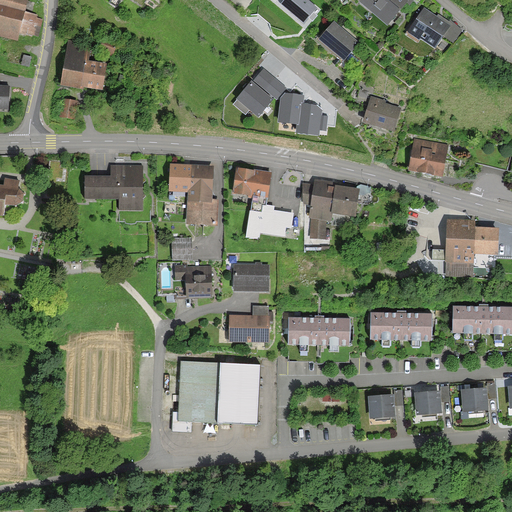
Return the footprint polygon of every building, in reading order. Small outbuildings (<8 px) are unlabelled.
[(0,0),(0,37),(16,42),(18,34),(31,37),(37,15),(24,11),(27,0),(0,0)] [(274,0),(270,0),(260,13),(277,26),(288,12),(294,16),(305,25),(319,8),(309,0),(284,0),(281,5),(274,0)] [(361,0),(359,3),(387,26),(407,3),(408,1),(406,0),(361,0)] [(436,16),(424,8),(407,33),(420,42),(421,40),(435,50),(444,38),(454,46),(465,30),(451,20),(450,21),(438,13),(436,16)] [(359,44),(333,22),(317,42),(339,60),(334,66),(346,76),(359,61),(351,54),(359,44)] [(105,39),(101,53),(113,57),(118,43),(105,39)] [(93,44),(68,40),(60,87),(85,91),(85,89),(104,92),(109,64),(90,61),(93,44)] [(24,56),(21,65),(28,67),(31,58),(24,56)] [(253,83),(252,82),(234,105),(246,115),(249,111),(259,118),(274,100),(266,94),(265,93),(276,79),(264,69),(253,83)] [(0,108),(7,109),(9,85),(0,84),(0,108)] [(296,94),(287,93),(281,99),(279,122),(298,124),(297,133),(319,135),(320,130),(329,131),(331,114),(325,113),(325,107),(320,103),(307,101),(304,101),(305,95),(296,94)] [(385,102),(370,97),(363,123),(384,129),(394,132),(401,110),(385,105),(385,102)] [(75,120),(78,102),(62,100),(59,118),(75,120)] [(447,146),(414,141),(409,171),(442,176),(447,146)] [(142,210),(141,165),(109,165),(109,174),(84,174),(84,199),(118,198),(118,211),(142,210)] [(188,199),(211,200),(212,168),(171,166),(170,191),(188,192),(188,199)] [(270,172),(236,168),(232,197),(267,201),(270,172)] [(360,190),(337,187),(337,184),(315,181),(314,186),(303,184),(304,205),(311,206),(309,219),(312,220),(326,222),(332,222),(333,216),(356,219),(360,190)] [(17,189),(7,187),(0,185),(0,217),(2,218),(4,205),(15,206),(21,201),(22,194),(17,189)] [(216,224),(217,200),(211,200),(188,199),(187,223),(216,224)] [(262,212),(248,210),(244,238),(259,240),(260,232),(284,236),(285,225),(291,226),(293,211),(273,209),(274,205),(263,204),(262,212)] [(326,222),(312,220),(310,239),(326,241),(326,222)] [(476,221),(447,221),(446,251),(446,263),(446,264),(473,265),(474,265),(475,256),(475,229),(476,221)] [(500,230),(475,229),(475,256),(499,257),(500,230)] [(190,237),(171,237),(171,259),(190,259),(190,237)] [(434,263),(446,263),(446,251),(434,251),(434,263)] [(269,291),(268,263),(235,263),(235,292),(269,291)] [(211,264),(174,266),(175,281),(185,280),(186,296),(212,295),(211,264)] [(473,278),(473,265),(446,264),(446,277),(473,278)] [(271,341),(270,304),(250,305),(250,314),(228,315),(229,342),(271,341)] [(511,308),(453,308),(453,335),(511,335),(511,308)] [(431,311),(370,312),(371,342),(431,341),(431,311)] [(349,315),(289,316),(289,345),(349,344),(349,315)] [(263,367),(180,364),(178,424),(261,427),(263,367)] [(486,391),(462,393),(463,414),(487,412),(486,391)] [(440,394),(415,395),(416,416),(441,415),(440,394)] [(393,398),(369,399),(370,420),(394,419),(393,398)]
